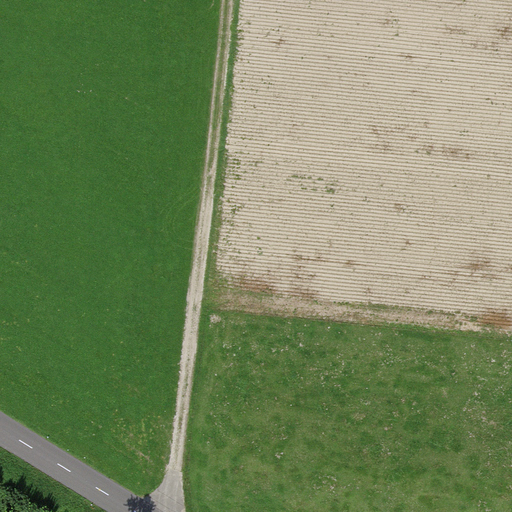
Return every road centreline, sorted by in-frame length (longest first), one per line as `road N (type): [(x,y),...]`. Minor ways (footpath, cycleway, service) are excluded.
road 1 (track): [(171,511),(228,0)]
road 2 (tertiary): [(136,511),(0,428)]
